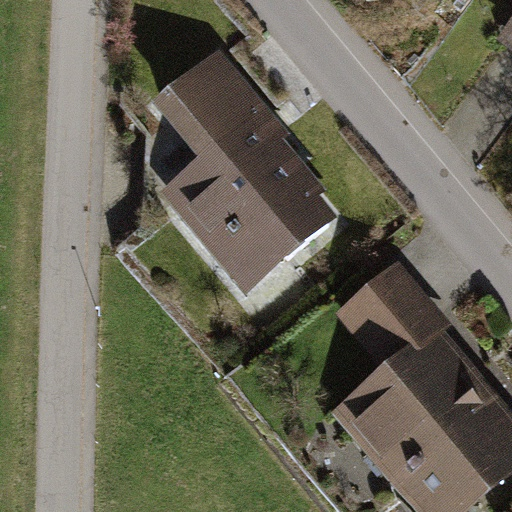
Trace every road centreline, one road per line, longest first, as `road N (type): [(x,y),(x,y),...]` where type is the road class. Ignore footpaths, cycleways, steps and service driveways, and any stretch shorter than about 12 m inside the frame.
road 1 (unclassified): [(68,511),(99,0)]
road 2 (residential): [(511,274),(277,0)]
